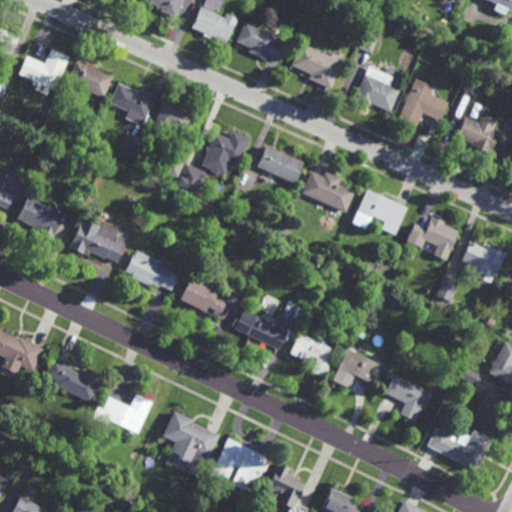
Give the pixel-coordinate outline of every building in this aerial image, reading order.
[(183,0),(175,19),(160,12),(161,10),(140,0),(183,0)] [(223,0),(218,13),(213,11),(212,14),(224,20),(226,15),(237,20),(235,25),(233,24),(226,41),(210,35),(209,37),(203,34),(204,32),(192,27),(200,9),(201,10),(205,0),(223,0)] [(511,0),(511,8),(510,12),(483,0),(511,0)] [(280,60),(267,54),(265,58),(247,50),(249,46),(235,40),(244,20),(279,35),(276,40),(287,45),(280,60)] [(8,60),(0,56),(0,27),(19,36),(8,60)] [(374,37),(377,39),(371,52),(359,47),(365,33),(369,35),(370,32),(376,34),(374,37)] [(330,87),(308,78),(310,73),(290,64),(300,42),(341,60),(330,87)] [(54,88),(50,86),(47,94),(35,88),(38,81),(18,73),(26,54),(45,62),(51,48),(68,55),(54,88)] [(103,97),(66,80),(75,59),(112,76),(103,97)] [(392,76),(388,84),(399,89),(390,111),(370,102),(369,105),(354,99),(369,65),(392,76)] [(2,97),(0,96),(0,75),(10,80),(2,97)] [(477,95),(464,90),(469,76),(483,82),(477,95)] [(441,120),(422,112),(415,127),(398,119),(415,78),(433,86),(430,94),(448,102),(441,120)] [(137,90),(138,87),(155,95),(145,118),(139,115),(136,121),(124,116),(127,110),(109,102),(118,82),(137,90)] [(187,134),(169,126),(166,131),(153,126),(164,98),(181,106),(180,108),(195,116),(187,134)] [(498,120),(494,129),(500,131),(490,152),(471,144),(471,143),(456,136),(465,116),(478,122),(482,113),(498,120)] [(237,163),(229,160),(223,174),(219,172),(219,174),(209,170),(210,168),(201,164),(207,150),(206,149),(214,131),(228,137),(231,129),(249,137),(237,163)] [(131,159),(118,154),(121,148),(120,148),(126,132),(140,138),(131,159)] [(293,182),(255,166),(265,144),(303,161),(293,182)] [(178,177),(164,171),(170,157),(184,162),(178,177)] [(206,172),(197,190),(193,188),(192,191),(176,184),(185,163),(206,172)] [(322,176),(325,171),(340,178),(338,183),(355,191),(345,213),(300,192),(310,171),(322,176)] [(0,191),(1,189),(14,195),(8,208),(0,204),(0,191)] [(395,235),(381,228),(384,221),(372,216),(369,221),(355,214),(366,189),(407,208),(395,235)] [(48,205),(50,200),(59,204),(56,210),(61,213),(55,227),(58,228),(53,238),(40,232),(41,229),(18,218),(28,195),(48,205)] [(97,224),(98,222),(118,232),(116,234),(126,240),(115,262),(103,256),(102,258),(89,251),(86,256),(67,246),(82,217),(97,224)] [(218,227),(210,223),(213,218),(220,221),(218,227)] [(458,231),(449,252),(424,240),(420,247),(405,240),(412,223),(425,228),(430,218),(458,231)] [(485,248),(486,244),(506,253),(496,276),(494,275),(490,283),(475,276),(477,272),(469,268),(471,265),(461,260),(469,242),(485,248)] [(158,261),(156,264),(177,275),(170,290),(159,285),(158,288),(151,284),(150,286),(130,276),(131,274),(124,270),(132,252),(134,253),(136,250),(158,261)] [(376,266),(377,264),(387,268),(382,279),(365,272),(369,263),(376,266)] [(215,291),(213,297),(225,303),(219,313),(218,313),(216,318),(186,304),(186,303),(178,299),(188,278),(215,291)] [(450,302),(436,295),(442,279),(457,286),(450,302)] [(389,299),(379,294),(382,287),(392,292),(389,299)] [(287,331),(277,350),(230,327),(235,318),(238,319),(243,310),(287,331)] [(492,327),(486,324),(490,318),(496,321),(492,327)] [(0,329),(18,338),(19,336),(44,349),(33,372),(20,365),(16,373),(1,366),(5,358),(0,355),(0,329)] [(326,364),(328,365),(323,376),(311,370),(316,360),(306,355),(304,360),(289,353),(299,334),(333,350),(326,364)] [(511,386),(488,374),(505,341),(511,344),(511,386)] [(377,381),(373,379),(371,383),(353,374),(350,381),(335,373),(347,348),(384,367),(377,381)] [(79,374),(81,368),(101,377),(89,403),(54,386),(55,382),(45,377),(53,359),(66,365),(65,367),(79,374)] [(474,385),(459,377),(465,367),(479,375),(474,385)] [(414,421),(399,414),(404,404),(383,394),(392,374),(428,391),(414,421)] [(505,414),(502,412),(495,426),(475,416),(489,389),(511,401),(505,414)] [(135,434),(99,415),(107,397),(128,408),(135,395),(151,403),(135,434)] [(199,478),(184,471),(187,464),(176,459),(178,456),(169,452),(174,442),(161,437),(173,411),(192,420),(191,423),(218,435),(199,478)] [(464,447),(473,430),(492,440),(475,472),(426,446),(436,429),(455,439),(453,442),(464,447)] [(265,472),(263,471),(246,508),(240,505),(244,497),(238,494),(240,489),(230,485),(238,469),(233,466),(226,482),(209,475),(227,438),(271,459),(265,472)] [(34,474),(21,467),(29,452),(42,459),(34,474)] [(292,510),(278,502),(276,506),(261,499),(279,464),(289,469),(288,473),(299,479),(298,482),(305,485),(292,510)] [(356,500),(354,503),(362,507),(359,511),(329,511),(322,509),(332,488),(356,500)] [(11,511),(20,497),(47,511),(11,511)] [(397,511),(403,501),(423,511),(397,511)]
